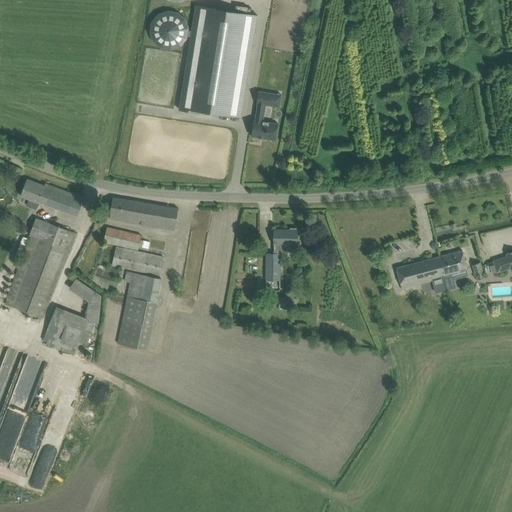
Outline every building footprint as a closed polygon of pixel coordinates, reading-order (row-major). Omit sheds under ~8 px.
[(242,117),(258,15),(216,8),(196,5),(192,31),(189,30),(189,28),(186,18),(178,12),(167,10),(158,14),(151,22),(150,32),(153,42),(161,49),(172,50),(181,46),(188,38),(188,36),(191,36),(179,110),(200,113),(200,111),(242,117)] [(274,94),(259,91),(257,103),(258,103),(255,120),(254,122),(253,121),(251,129),(253,130),(252,136),(260,138),(260,137),(264,138),(263,138),(275,140),(278,123),(263,121),(266,102),(273,103),(274,94)] [(76,216),(83,198),(45,184),(45,186),(27,179),(21,196),(29,199),(26,206),(36,210),(39,202),(76,216)] [(113,197),(110,219),(175,230),(179,209),(113,197)] [(49,223),(36,218),(30,235),(32,236),(5,304),(43,318),(69,251),(70,251),(77,234),(49,223)] [(105,237),(103,242),(138,250),(139,248),(139,247),(149,249),(150,242),(140,240),(141,235),(107,227),(105,237)] [(266,280),(280,281),(280,280),(280,254),(286,254),(286,244),(298,244),(298,240),(298,230),(297,230),(297,228),(290,228),(290,230),(274,230),(274,244),(273,244),(273,245),(274,245),(274,254),(266,254),(266,264),(266,280)] [(160,275),(164,256),(116,246),(112,265),(160,275)] [(442,265),(439,266),(442,275),(467,269),(465,260),(463,251),(440,257),(442,265)] [(437,287),(445,285),(439,266),(442,265),(440,257),(396,268),(402,288),(435,280),(437,287)] [(481,262),(472,265),(475,276),(477,275),(477,278),(481,277),(481,274),(484,273),(481,262)] [(118,344),(147,350),(162,279),(127,271),(124,281),(130,282),(118,344)] [(94,321),(99,323),(101,295),(77,278),(69,289),(86,300),(85,317),(56,306),(43,340),(47,341),(46,345),(75,355),(79,345),(78,345),(79,341),(86,344),(94,321)] [(279,308),(294,309),(295,290),(286,290),(285,298),(279,297),(279,308)] [(304,327),(290,324),(288,331),(303,334),(304,327)]
